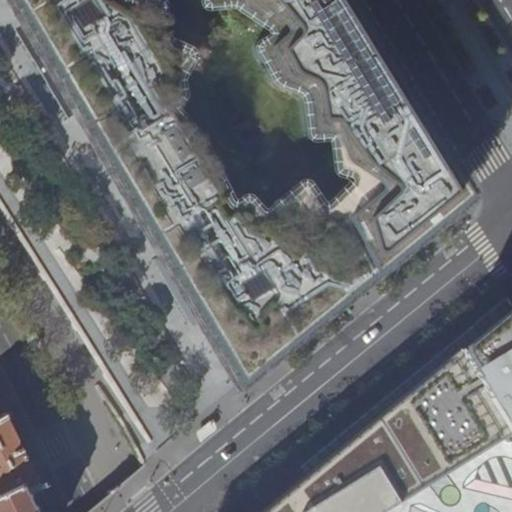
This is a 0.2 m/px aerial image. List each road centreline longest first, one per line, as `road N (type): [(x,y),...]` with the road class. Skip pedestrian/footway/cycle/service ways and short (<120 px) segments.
road 1 (secondary): [(168,511),(511,230)]
road 2 (tertiary): [(382,0),(511,209)]
road 3 (residential): [(0,338),(90,511)]
